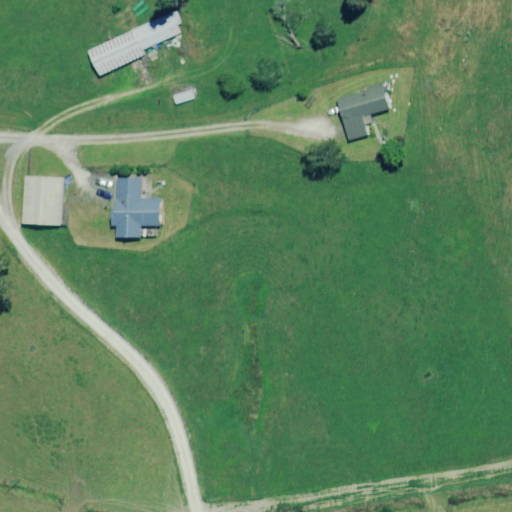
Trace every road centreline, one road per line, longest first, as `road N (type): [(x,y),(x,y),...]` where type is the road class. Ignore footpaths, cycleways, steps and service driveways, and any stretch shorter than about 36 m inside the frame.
road 1 (track): [(194,511),(173,420),(145,374),(31,260),(0,215)]
road 2 (track): [(217,511),(511,462)]
